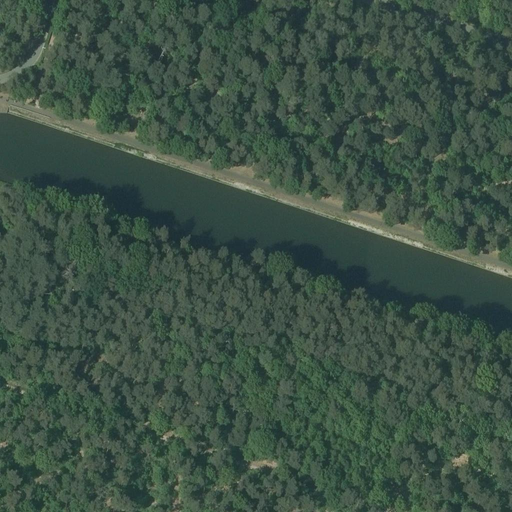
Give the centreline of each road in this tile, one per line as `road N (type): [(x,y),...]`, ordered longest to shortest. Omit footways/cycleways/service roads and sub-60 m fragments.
road 1 (track): [(26,203),(511,356)]
road 2 (track): [(388,511),(0,385)]
road 3 (unclassified): [(511,44),(375,0)]
